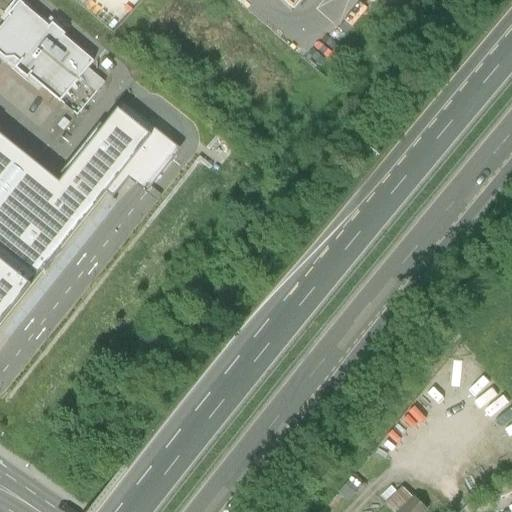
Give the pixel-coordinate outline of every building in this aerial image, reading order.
[(97,70),(15,2),(0,20),(0,65),(2,68),(22,84),(33,94),(38,88),(64,110),(97,70)] [(0,265),(9,271),(41,293),(128,186),(153,154),(167,136),(147,120),(140,130),(126,119),(115,110),(62,176),(0,126),(0,265)] [(168,166),(153,154),(128,186),(142,198),(164,215),(190,183),(168,166)] [(0,346),(41,293),(9,271),(0,265),(0,346)] [(511,480),(495,488),(499,498),(510,493),(511,497),(511,480)] [(386,507),(381,511),(398,511),(412,498),(401,487),(383,504),(386,507)] [(423,511),(424,511),(412,498),(398,511),(423,511)]
